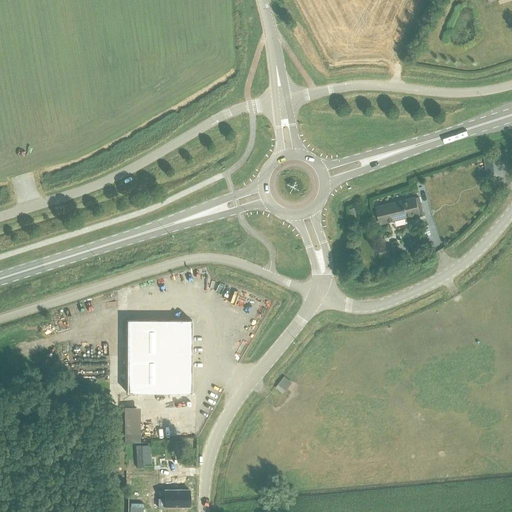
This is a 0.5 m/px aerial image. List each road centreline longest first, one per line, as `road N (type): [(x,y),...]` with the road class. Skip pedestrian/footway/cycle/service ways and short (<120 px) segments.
road 1 (unclassified): [(0,319),(200,258),(230,261),(316,294)]
road 2 (unclassified): [(0,216),(125,172),(228,113),(281,100)]
road 3 (primary): [(0,278),(264,193)]
road 4 (unclassified): [(204,511),(217,434),(316,294)]
road 5 (unclassified): [(281,100),(367,83),(457,93),(511,84)]
road 6 (unclassified): [(316,294),(354,307),(402,297),(457,268),(511,211)]
road 7 (primary): [(324,175),(511,115)]
